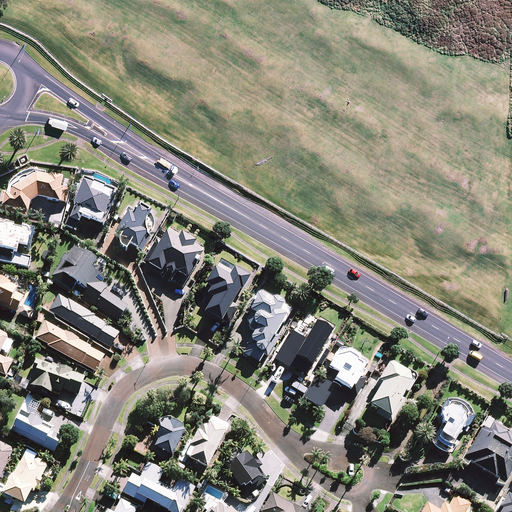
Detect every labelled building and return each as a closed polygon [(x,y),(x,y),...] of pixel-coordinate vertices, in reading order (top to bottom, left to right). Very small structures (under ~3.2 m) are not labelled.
[(36,200),(60,204),(60,203),(67,204),(69,190),(61,188),(63,180),(36,175),(11,192),(10,197),(2,196),(0,207),(0,208),(28,214),(30,204),(36,200)] [(114,193),(83,180),(64,226),(76,231),(82,216),(101,225),(114,193)] [(149,237),(150,235),(151,234),(152,233),(153,231),(153,230),(154,228),(154,227),(154,225),(154,224),(153,222),(153,221),(152,219),(151,218),(150,216),(149,215),(150,214),(139,207),(134,217),(128,213),(113,239),(119,243),(119,244),(119,245),(120,246),(120,247),(121,247),(122,248),(127,251),(130,244),(143,252),(151,238),(149,237)] [(25,227),(0,221),(0,262),(29,269),(31,258),(18,255),(20,246),(27,247),(28,247),(28,246),(29,246),(30,245),(30,244),(31,243),(31,242),(32,241),(32,240),(32,239),(32,238),(32,237),(32,236),(32,235),(32,234),(31,233),(31,232),(31,231),(30,231),(30,230),(29,229),(28,228),(27,227),(26,227),(25,227)] [(180,244),(168,237),(163,245),(159,242),(145,266),(163,277),(167,270),(170,271),(167,275),(175,279),(177,275),(179,276),(174,284),(185,290),(204,258),(194,252),(198,246),(184,238),(180,244)] [(64,264),(53,280),(74,294),(78,287),(88,293),(83,300),(112,319),(113,318),(120,323),(130,309),(121,303),(122,302),(107,292),(109,289),(99,281),(100,279),(105,283),(107,280),(102,277),(104,273),(97,267),(99,264),(87,256),(86,258),(76,251),(70,259),(66,256),(62,262),(64,264)] [(207,316),(224,326),(225,324),(231,327),(241,309),(235,306),(243,293),(244,294),(252,281),(236,272),(232,280),(217,272),(208,288),(213,292),(205,306),(211,309),(207,316)] [(18,287),(0,278),(0,307),(16,314),(23,297),(15,293),(18,287)] [(249,329),(247,332),(252,335),(241,353),(258,362),(263,354),(267,356),(275,342),(271,339),(284,315),(278,311),(283,303),(274,298),(273,300),(259,292),(249,310),(248,311),(247,312),(247,314),(246,315),(246,316),(246,318),(246,319),(246,320),(246,322),(246,323),(247,324),(247,325),(248,326),(248,328),(249,329)] [(61,298),(51,313),(112,350),(122,335),(99,321),(96,317),(66,299),(61,298)] [(66,335),(47,324),(38,340),(50,347),(49,348),(83,368),(84,366),(98,374),(108,358),(81,343),(81,342),(67,334),(66,335)] [(0,355),(0,354),(8,339),(7,334),(0,330),(0,373),(6,377),(14,362),(0,355)] [(342,351),(335,353),(329,363),(330,364),(326,370),(336,376),(332,382),(355,397),(368,377),(361,373),(365,366),(358,361),(358,359),(349,353),(348,354),(342,351)] [(62,361),(52,357),(49,364),(37,359),(32,371),(35,372),(30,385),(59,396),(62,390),(78,396),(85,378),(59,368),(62,361)] [(404,371),(388,362),(386,367),(379,363),(375,371),(381,374),(378,381),(381,383),(369,405),(378,410),(375,414),(392,424),(405,402),(402,400),(415,377),(415,376),(415,375),(414,374),(413,373),(413,372),(412,371),(411,371),(410,371),(409,370),(408,370),(407,370),(406,371),(405,371),(404,371)] [(436,414),(436,415),(435,416),(435,417),(435,418),(435,419),(435,420),(436,421),(436,422),(436,423),(437,424),(438,424),(439,425),(439,426),(440,426),(430,441),(431,442),(432,444),(433,445),(434,446),(435,447),(436,448),(438,449),(439,450),(440,451),(442,452),(443,452),(445,453),(446,453),(448,453),(450,454),(457,442),(454,440),(463,425),(466,427),(472,418),(472,415),(471,413),(470,411),(469,408),(467,406),(466,405),(464,403),(462,402),(459,401),(457,400),(455,400),(452,399),(450,399),(447,400),(445,401),(436,414)] [(54,413),(40,406),(37,412),(51,419),(54,413)] [(54,452),(62,437),(50,432),(52,429),(43,424),(43,423),(22,412),(13,429),(44,444),(43,447),(54,452)] [(200,425),(185,455),(189,457),(188,458),(206,467),(227,426),(211,418),(206,428),(200,425)] [(157,439),(153,447),(156,449),(153,454),(168,461),(183,430),(180,429),(181,426),(169,420),(167,422),(162,420),(154,438),(157,439)] [(472,467),(483,473),(505,436),(492,428),(488,435),(480,431),(464,459),(473,465),(472,467)] [(511,439),(505,436),(483,473),(494,480),(495,478),(504,483),(511,470),(511,439)] [(0,480),(1,481),(15,454),(14,450),(3,445),(0,445),(0,480)] [(257,470),(261,467),(254,457),(250,460),(243,451),(223,465),(244,495),(265,481),(257,470)] [(14,480),(5,496),(26,507),(33,494),(36,495),(49,469),(48,465),(41,461),(37,462),(36,464),(26,459),(15,480),(14,480)] [(146,503),(164,511),(167,511),(184,511),(196,489),(179,480),(174,491),(159,483),(164,473),(148,465),(142,475),(140,479),(132,475),(122,494),(145,506),(146,503)] [(304,511),(272,493),(260,511),(304,511)] [(427,504),(422,511),(467,511),(471,506),(464,502),(455,497),(449,507),(445,504),(440,511),(427,504)] [(225,511),(211,498),(202,508),(205,511),(233,511),(228,508),(225,511)] [(136,511),(138,509),(121,500),(115,511),(109,511),(108,511),(107,511),(136,511)]
